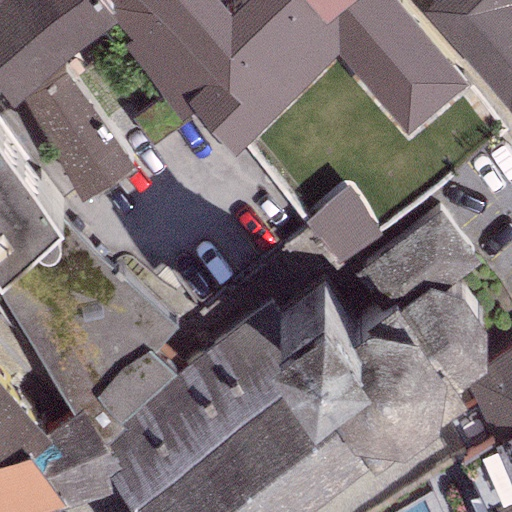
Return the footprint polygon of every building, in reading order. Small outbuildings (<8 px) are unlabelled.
[(0,0),(0,40),(16,59),(85,0),(0,0)] [(204,0),(123,0),(133,12),(147,0),(181,0),(191,11),(204,0)] [(204,0),(191,11),(181,0),(147,0),(133,12),(124,21),(193,105),(213,91),(235,116),(336,17),(322,0),(204,0)] [(463,45),(424,0),(322,0),(336,17),(403,95),(463,45)] [(511,0),(441,0),(511,76),(511,74),(511,0)] [(21,75),(81,174),(135,140),(66,48),(21,75)] [(0,99),(0,221),(59,178),(0,99)] [(59,178),(0,221),(0,235),(3,244),(0,246),(0,269),(75,381),(82,379),(101,400),(174,345),(155,327),(175,303),(61,204),(59,178)] [(127,402),(108,414),(120,431),(108,439),(122,456),(131,468),(124,473),(146,498),(126,511),(255,511),(464,350),(460,344),(488,326),(485,291),(462,265),(453,259),(479,236),(443,184),(351,254),(324,224),(268,264),(280,278),(120,395),(127,402)] [(511,511),(511,324),(465,358),(511,440),(511,458),(482,475),(503,511),(511,511)] [(0,420),(48,401),(0,353),(0,420)] [(0,420),(0,488),(59,467),(61,473),(122,456),(108,439),(120,431),(108,414),(101,400),(82,379),(75,381),(48,401),(0,420)]
